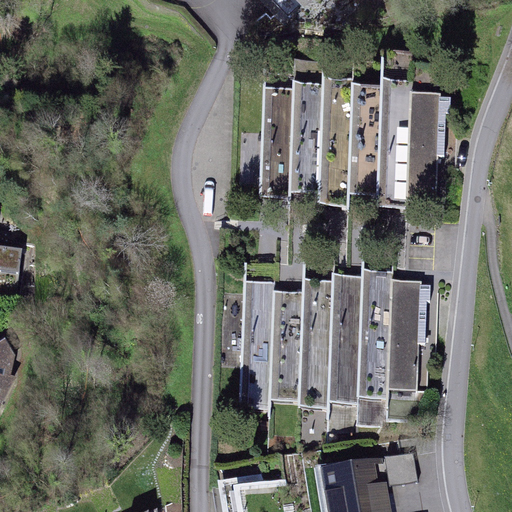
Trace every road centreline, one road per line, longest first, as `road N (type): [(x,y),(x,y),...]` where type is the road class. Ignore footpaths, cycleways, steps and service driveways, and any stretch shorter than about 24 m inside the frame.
road 1 (residential): [(202,511),(188,202),(201,118),(241,33),(218,0)]
road 2 (residential): [(511,77),(484,149),(469,252),(452,471),(461,511)]
road 3 (track): [(478,188),(511,337)]
